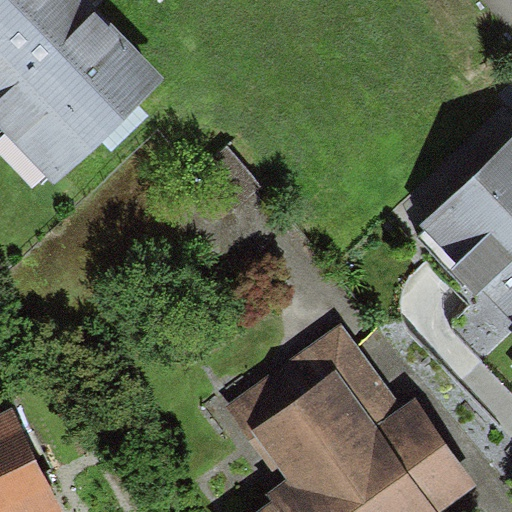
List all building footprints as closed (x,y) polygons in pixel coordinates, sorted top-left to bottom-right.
[(73,0),(0,0),(0,140),(53,195),(161,90),(73,0)] [(511,149),(424,234),(511,325),(511,149)] [(259,188),(226,150),(197,176),(229,214),(259,188)] [(441,499),(476,474),(415,387),(396,401),(341,323),(228,403),(279,474),(265,484),(270,491),(240,511),(437,511),(446,506),(441,499)] [(16,410),(0,417),(0,511),(61,511),(66,510),(16,410)]
